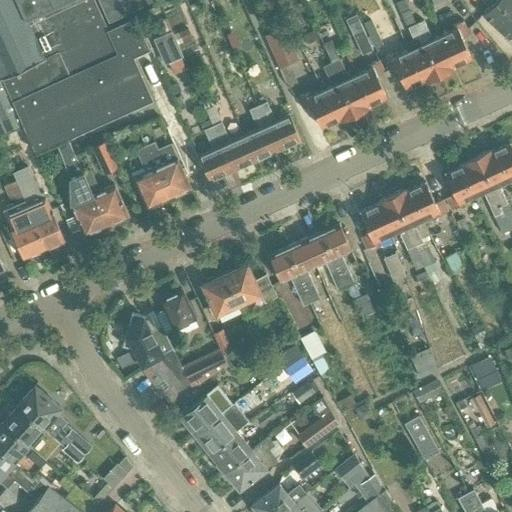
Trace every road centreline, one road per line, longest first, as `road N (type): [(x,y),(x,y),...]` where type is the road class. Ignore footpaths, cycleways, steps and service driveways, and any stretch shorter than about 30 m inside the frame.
road 1 (residential): [(60,303),(511,91)]
road 2 (residential): [(200,511),(114,395),(60,303)]
